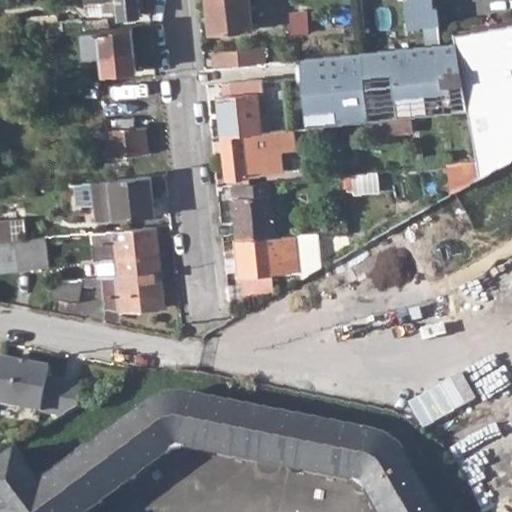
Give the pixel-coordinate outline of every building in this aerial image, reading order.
[(86,0),(86,1),(104,0),(117,0),(119,8),(120,15),(140,13),(138,0),(86,0)] [(110,0),(111,9),(119,8),(117,0),(110,0)] [(206,0),(210,34),(250,29),(247,0),(206,0)] [(404,0),(407,27),(436,25),(434,7),(430,8),(429,0),(404,0)] [(289,13),(291,32),(306,31),(304,11),(289,13)] [(54,25),(55,35),(82,32),(107,30),(106,21),(86,22),(86,25),(78,25),(78,20),(64,22),(64,24),(54,25)] [(511,20),(490,25),(511,154),(511,153),(511,20)] [(511,154),(490,25),(453,32),(455,45),(458,63),(467,113),(475,162),(477,171),(477,174),(511,154)] [(103,55),(105,74),(137,71),(132,27),(107,30),(82,32),(84,56),(103,55)] [(455,45),(300,60),(302,78),(306,129),(467,113),(458,63),(455,45)] [(260,48),(212,52),(214,68),(262,63),(260,48)] [(220,137),(260,133),(257,94),(216,98),(220,137)] [(107,130),(109,157),(148,154),(145,125),(107,130)] [(220,137),(225,177),(280,171),(278,152),(294,150),(293,130),(260,133),(220,137)] [(460,164),(447,165),(449,190),(477,174),(477,171),(475,162),(460,164)] [(352,194),(377,189),(375,174),(350,176),(351,188),(352,194)] [(88,181),(94,221),(156,215),(152,175),(88,181)] [(340,177),(341,189),(351,188),(350,176),(340,177)] [(236,241),(274,237),(268,182),(230,187),(236,241)] [(0,222),(0,241),(31,238),(30,219),(0,222)] [(92,232),(95,260),(115,258),(116,277),(161,273),(156,226),(92,232)] [(315,232),(296,234),(299,268),(300,275),(319,264),(315,232)] [(236,241),(240,275),(270,272),(299,268),(296,234),(274,237),(236,241)] [(0,241),(0,263),(1,271),(50,267),(47,237),(31,238),(0,241)] [(103,278),(116,277),(115,258),(95,260),(96,278),(103,278)] [(272,289),(270,272),(240,275),(243,298),(272,289)] [(161,273),(116,277),(118,296),(105,298),(105,307),(124,311),(165,307),(161,273)] [(103,278),(105,298),(118,296),(116,277),(103,278)] [(51,298),(77,303),(81,280),(53,282),(51,298)] [(51,366),(2,356),(0,363),(50,373),(51,366)] [(50,373),(0,363),(0,364),(0,401),(61,413),(80,403),(84,382),(50,376),(50,373)] [(16,452),(0,463),(0,511),(90,511),(167,455),(173,451),(179,450),(185,448),(192,449),(346,481),(354,483),(360,487),(366,492),(369,497),(377,511),(438,511),(418,476),(405,455),(391,444),(376,435),(211,400),(195,397),(179,396),(168,397),(156,401),(146,406),(136,413),(42,484),(16,452)]
